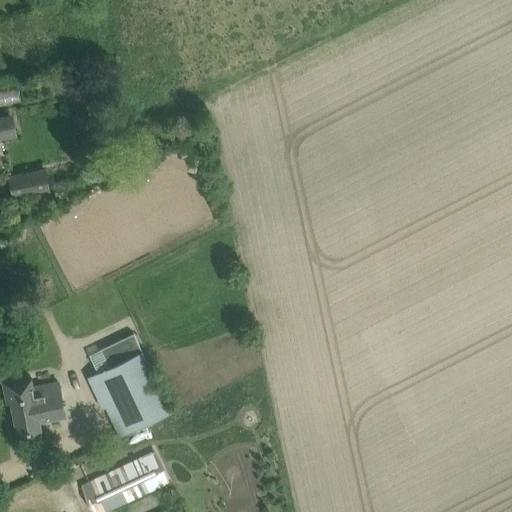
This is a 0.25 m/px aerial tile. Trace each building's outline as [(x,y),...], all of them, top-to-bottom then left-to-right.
[(0,136),(15,134),(11,116),(0,118),(0,136)] [(14,196),(19,195),(49,189),(45,169),(10,176),(14,196)] [(142,352),(98,373),(126,432),(170,411),(142,352)] [(7,402),(11,401),(17,433),(41,428),(40,421),(65,416),(58,381),(33,386),(30,375),(3,381),(7,402)] [(155,455),(84,488),(94,511),(165,478),(155,455)]
